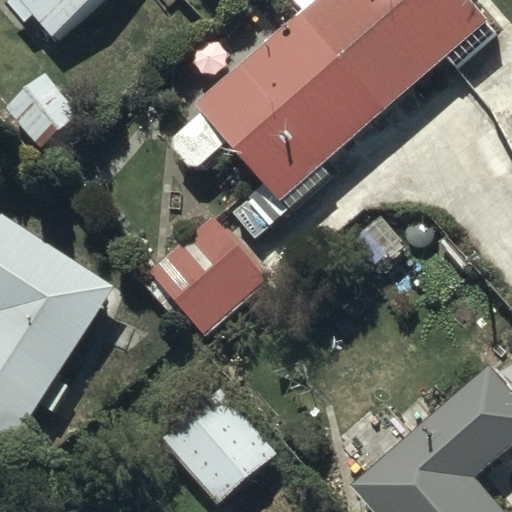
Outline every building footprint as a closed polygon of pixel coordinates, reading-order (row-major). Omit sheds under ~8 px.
[(0,0),(0,18),(33,55),(50,40),(54,44),(103,0),(0,0)] [(205,117),(170,148),(194,179),(228,150),(278,209),(491,29),(467,0),(290,0),(305,17),(197,108),(205,117)] [(46,77),(5,114),(35,147),(53,131),(59,138),(82,118),(46,77)] [(0,467),(21,449),(43,412),(51,417),(69,386),(63,383),(118,290),(0,220),(0,467)] [(213,224),(149,277),(206,343),(269,289),(213,224)] [(511,453),(511,396),(490,372),(354,493),(370,511),(501,511),(477,485),(511,453)] [(221,395),(163,444),(219,511),(278,460),(221,395)]
